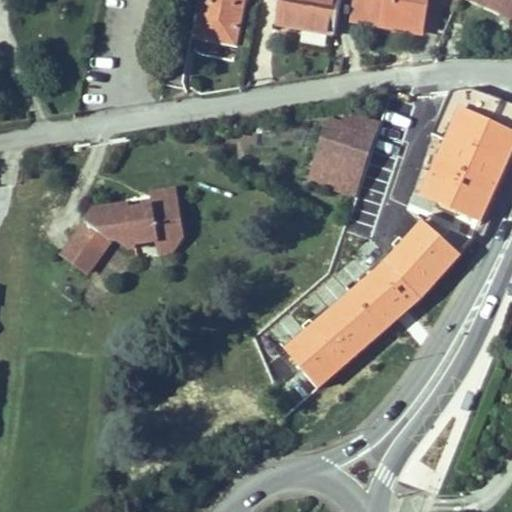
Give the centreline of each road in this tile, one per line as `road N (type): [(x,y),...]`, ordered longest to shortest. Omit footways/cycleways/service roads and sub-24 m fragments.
road 1 (residential): [(0,140),(217,99),(419,74),(511,76)]
road 2 (secondary): [(511,210),(406,400),(362,444),(303,471)]
road 3 (secondary): [(373,511),(404,440),(449,385),(511,257)]
